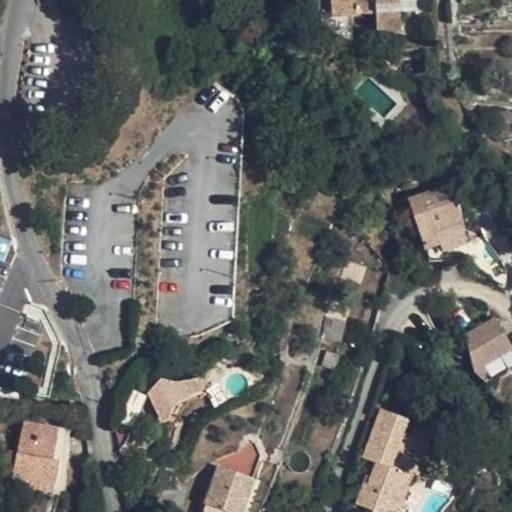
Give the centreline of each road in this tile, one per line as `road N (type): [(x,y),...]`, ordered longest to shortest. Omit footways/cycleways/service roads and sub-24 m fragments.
road 1 (residential): [(19,0),(6,49),(6,167),(40,273),(93,377),(120,511)]
road 2 (residential): [(339,511),(336,478),(391,324),(442,285),(476,287),(511,311)]
